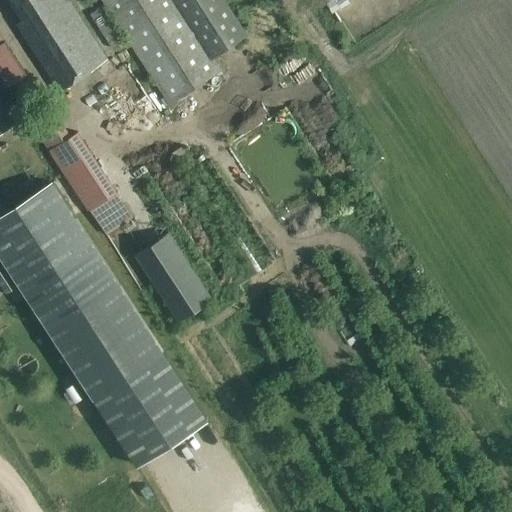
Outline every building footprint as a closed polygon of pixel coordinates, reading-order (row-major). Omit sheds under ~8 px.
[(9,0),(23,20),(16,24),(59,92),(106,60),(68,1),(70,0),(102,0),(170,105),(221,72),(213,59),(248,35),(226,0),(9,0)] [(341,0),(347,11),(363,4),(361,0),(341,0)] [(102,7),(90,15),(112,48),(124,40),(102,7)] [(27,76),(4,41),(0,43),(0,76),(8,88),(27,76)] [(0,131),(16,122),(0,96),(0,131)] [(71,137),(59,119),(39,133),(50,149),(50,150),(106,235),(132,218),(76,134),(71,137)] [(51,182),(0,215),(0,253),(5,262),(28,298),(92,398),(136,467),(205,423),(161,354),(75,218),(51,182)] [(192,215),(216,264),(233,256),(209,207),(192,215)] [(135,255),(178,323),(214,299),(170,232),(135,255)] [(0,259),(0,285),(6,295),(18,287),(0,259)] [(217,448),(231,432),(224,426),(210,442),(217,448)] [(152,466),(158,476),(174,467),(167,457),(152,466)]
